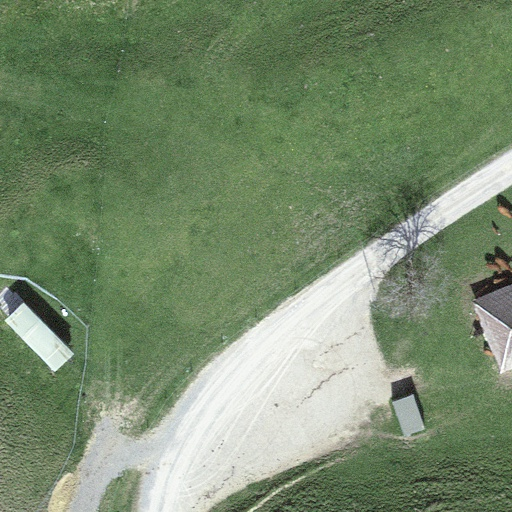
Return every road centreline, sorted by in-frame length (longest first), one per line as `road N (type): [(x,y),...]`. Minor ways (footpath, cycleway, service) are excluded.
road 1 (track): [(163,511),(180,452),(231,376),(350,278),(511,166)]
road 2 (track): [(180,452),(116,458),(104,466),(83,511)]
